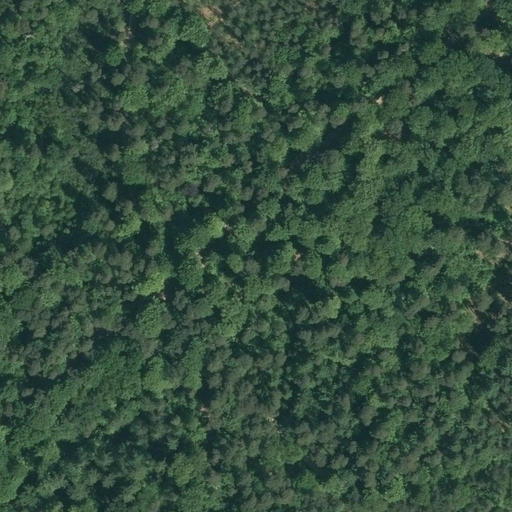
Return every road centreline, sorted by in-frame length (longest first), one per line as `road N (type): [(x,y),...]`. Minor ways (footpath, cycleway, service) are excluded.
road 1 (track): [(492,0),(0,423)]
road 2 (track): [(134,0),(133,174),(161,281),(256,407),(369,511)]
road 3 (track): [(45,385),(38,287),(0,190)]
